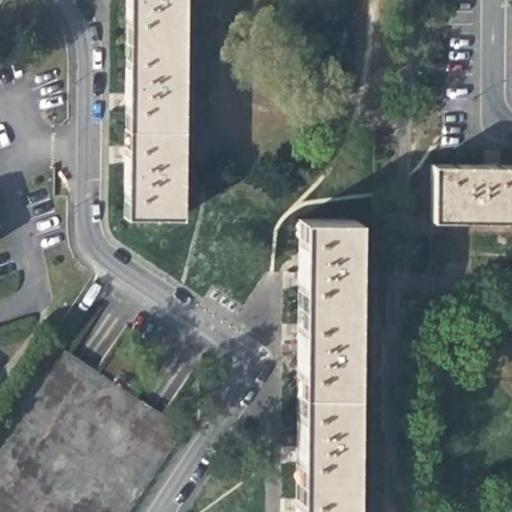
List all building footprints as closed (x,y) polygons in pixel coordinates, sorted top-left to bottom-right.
[(121,0),(122,62),(175,61),(175,0),(121,0)] [(175,61),(122,62),(121,109),(121,147),(174,148),(175,61)] [(175,236),(174,148),(121,147),(120,198),(120,235),(175,236)] [(482,182),(428,181),(428,238),(511,239),(510,183),(482,182)] [(348,248),(292,247),(292,305),(292,338),(347,339),(348,248)] [(347,425),(347,339),(292,338),(291,395),(291,424),(347,425)] [(347,511),(347,425),(291,424),(291,482),(291,511),(347,511)]
